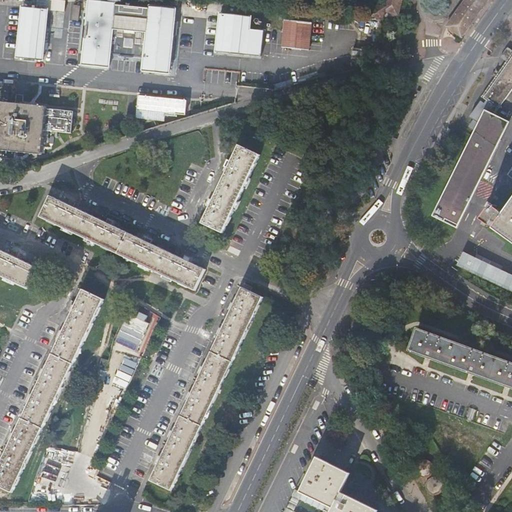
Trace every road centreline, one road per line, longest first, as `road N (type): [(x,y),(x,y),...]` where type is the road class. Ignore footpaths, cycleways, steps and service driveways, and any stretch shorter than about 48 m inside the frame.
road 1 (residential): [(49,172),(332,81),(434,62),(460,65)]
road 2 (residential): [(49,172),(332,314)]
road 3 (residential): [(415,511),(317,346)]
road 4 (secondary): [(238,511),(317,346)]
road 5 (secondary): [(383,218),(393,184),(460,65)]
road 6 (residential): [(511,318),(394,246)]
